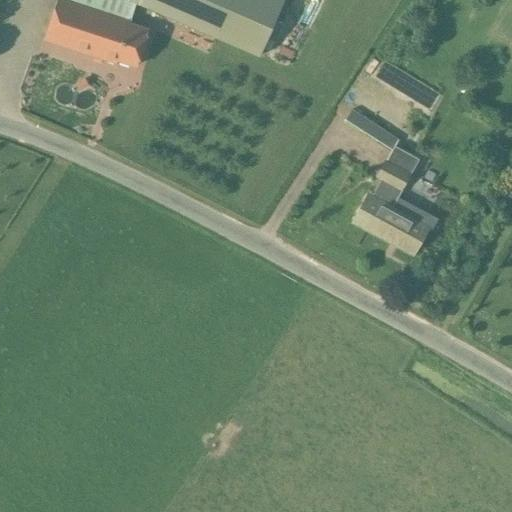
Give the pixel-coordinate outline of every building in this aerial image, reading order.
[(127,18),(73,0),(56,0),(44,38),(117,62),(118,60),(137,66),(149,29),(131,23),(132,19),(127,18)] [(73,0),(127,18),(132,1),(130,0),(73,0)] [(130,0),(132,1),(243,50),(265,0),(130,0)] [(377,122),(370,133),(394,148),(401,137),(377,122)] [(368,194),(354,220),(413,253),(428,226),(393,207),(403,188),(401,187),(409,173),(386,161),(378,176),(386,180),(376,198),(368,194)]
